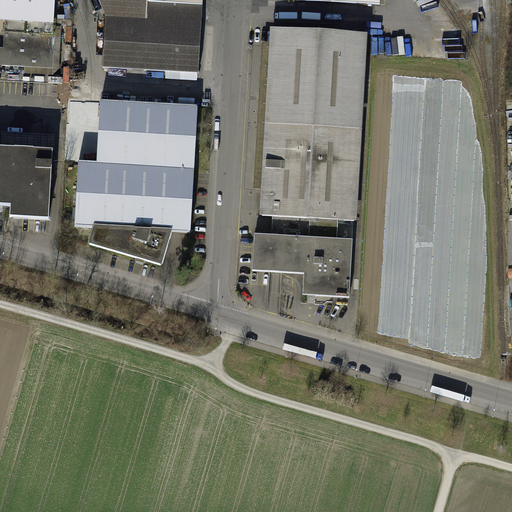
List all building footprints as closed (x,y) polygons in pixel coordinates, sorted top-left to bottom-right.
[(53,0),(0,0),(0,24),(6,25),(4,67),(54,70),(55,3),(53,0)] [(202,0),(97,0),(107,22),(105,73),(198,76),(202,0)] [(368,34),(272,28),(260,215),(273,216),(338,220),(356,221),(368,34)] [(198,110),(102,106),(98,165),(79,164),(78,231),(92,233),(93,250),(165,268),(175,235),(192,236),(198,110)] [(48,147),(0,144),(0,200),(7,201),(6,215),(44,217),(48,147)] [(338,220),(273,216),(272,236),(337,240),(338,220)] [(272,236),(255,235),(253,270),(303,273),(302,295),(350,298),(353,241),(337,240),(272,236)]
